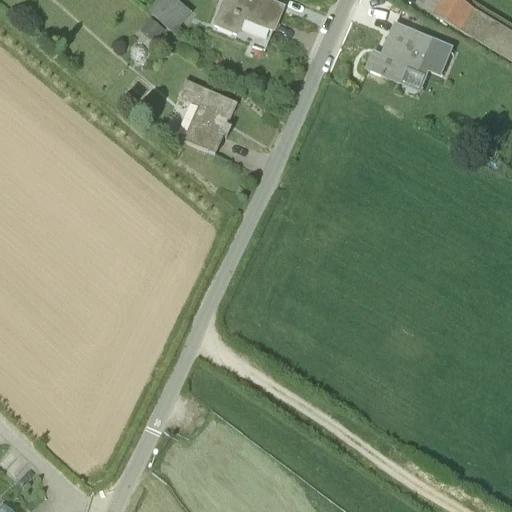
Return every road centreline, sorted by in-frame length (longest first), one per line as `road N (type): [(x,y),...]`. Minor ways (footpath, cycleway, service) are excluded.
road 1 (unclassified): [(114,511),(344,0)]
road 2 (track): [(95,511),(0,431)]
